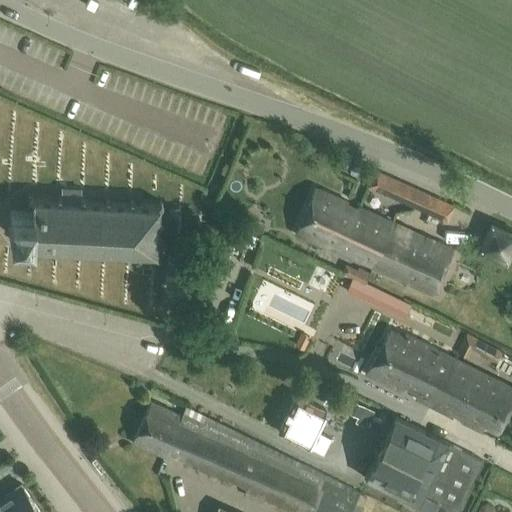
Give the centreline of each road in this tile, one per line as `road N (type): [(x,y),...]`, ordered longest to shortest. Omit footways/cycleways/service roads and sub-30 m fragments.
road 1 (tertiary): [(511,211),(423,165),(89,45),(0,2)]
road 2 (unclassified): [(511,458),(309,367),(0,290)]
road 3 (tertiary): [(102,511),(0,371)]
